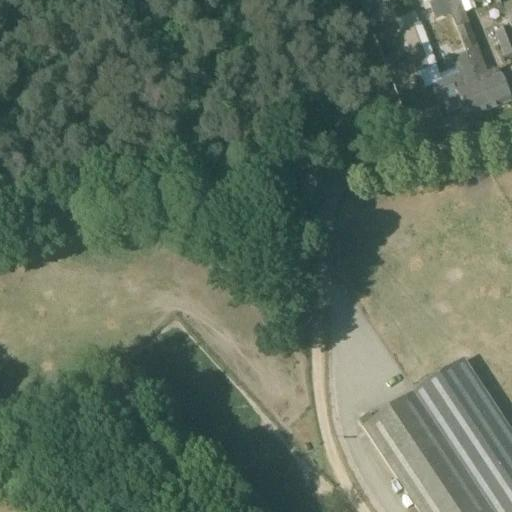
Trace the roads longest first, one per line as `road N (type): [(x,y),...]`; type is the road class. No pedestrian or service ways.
road 1 (unclassified): [(0,223),(336,178)]
road 2 (track): [(363,511),(328,442),(317,388),(319,284)]
road 3 (unclassified): [(336,178),(511,142)]
